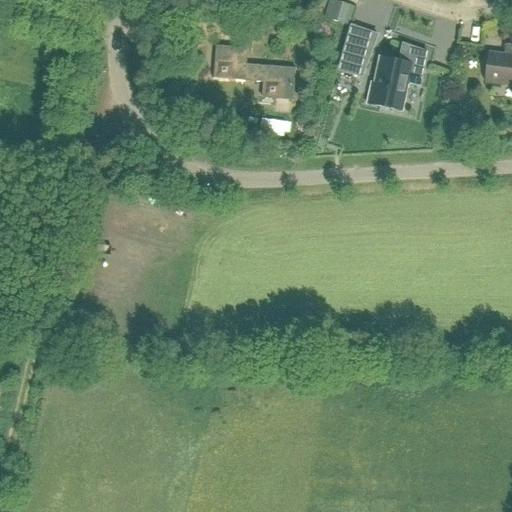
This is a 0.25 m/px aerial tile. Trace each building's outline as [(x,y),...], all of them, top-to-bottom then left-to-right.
[(331,1),(326,19),(349,26),(355,9),(331,1)] [(353,28),(340,73),(361,80),(377,37),(353,28)] [(368,108),(403,113),(406,85),(419,87),(424,53),(399,46),(397,63),(378,61),(374,88),(371,88),(368,108)] [(511,48),(505,47),(503,57),(491,56),(486,84),(511,87),(511,48)] [(296,72),(255,68),(246,68),(247,53),(217,50),(215,81),(256,84),(264,85),(263,101),(293,104),(296,72)]
